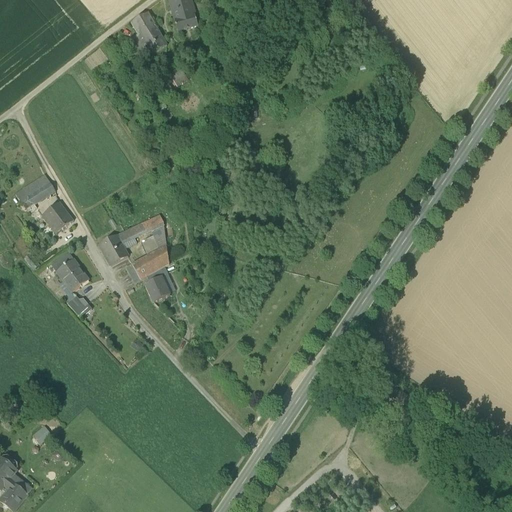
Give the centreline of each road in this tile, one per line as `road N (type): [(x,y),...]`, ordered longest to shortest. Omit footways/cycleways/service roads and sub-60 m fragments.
road 1 (secondary): [(511,81),(224,511)]
road 2 (track): [(263,453),(125,307),(16,108)]
road 3 (track): [(339,339),(511,458)]
road 4 (track): [(16,108),(152,0)]
